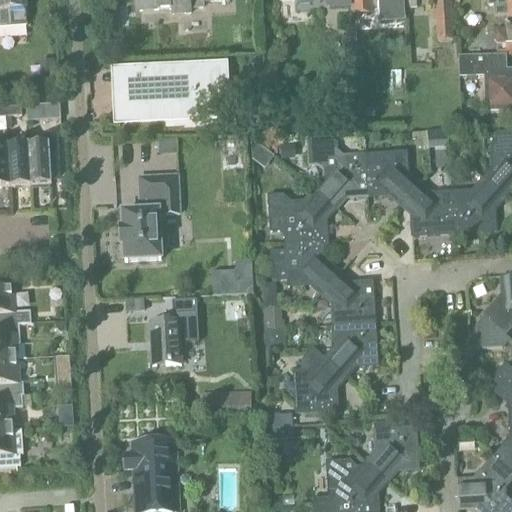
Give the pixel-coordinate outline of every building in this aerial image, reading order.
[(0,0),(0,31),(26,30),(23,0),(0,0)] [(137,0),(139,14),(171,12),(171,17),(190,16),(189,11),(228,10),(227,0),(137,0)] [(356,18),(370,17),(369,0),(354,0),(355,15),(355,18),(356,18)] [(403,0),(404,10),(417,9),(415,0),(403,0)] [(505,18),(504,0),(487,0),(488,9),(495,8),(496,19),(505,18)] [(456,45),(454,6),(454,5),(437,5),(438,46),(456,45)] [(356,36),(343,37),(344,50),(357,49),(356,36)] [(506,58),(458,59),(459,81),(483,80),(484,115),(511,114),(511,77),(507,78),(506,58)] [(261,59),(248,60),(249,76),(262,75),(261,59)] [(226,66),(110,72),(113,128),(229,123),(226,66)] [(56,85),(24,87),(24,102),(56,100),(56,85)] [(5,108),(6,120),(22,119),(21,107),(5,108)] [(26,124),(59,123),(59,118),(58,107),(25,108),(26,124)] [(469,132),(484,131),(484,119),(461,119),(462,131),(469,132)] [(438,134),(428,134),(429,150),(439,150),(438,134)] [(482,180),(506,201),(511,194),(511,134),(497,135),(498,142),(491,149),(493,168),(482,180)] [(49,147),(28,148),(31,189),(51,187),(50,174),(61,174),(60,137),(48,138),(49,147)] [(368,200),(366,156),(339,158),(338,145),(308,147),(310,168),(324,167),(324,179),(313,193),(337,214),(348,201),(368,200)] [(28,148),(8,149),(10,189),(31,189),(28,148)] [(8,149),(0,149),(0,190),(10,190),(10,189),(8,149)] [(400,208),(420,184),(409,174),(407,154),(366,156),(368,200),(389,199),(400,208)] [(144,216),(123,217),(125,265),(161,263),(158,215),(162,215),(163,218),(179,217),(177,179),(137,181),(138,210),(144,210),(144,216)] [(496,212),(506,201),(482,180),(471,192),(452,194),(454,236),(497,234),(496,212)] [(454,236),(452,194),(433,195),(420,184),(400,208),(411,217),(412,239),(454,236)] [(328,224),(337,214),(313,193),(304,203),(284,204),(284,197),(270,198),(271,234),(285,233),(286,247),(329,245),(328,224)] [(322,298),(343,274),(330,264),(329,245),(286,247),(286,252),(271,252),(273,282),(288,281),(288,289),(310,287),(322,298)] [(253,265),(235,266),(237,297),(254,297),(253,265)] [(334,328),(376,325),(373,283),(354,284),(343,274),(322,298),(333,308),(334,328)] [(511,278),(501,280),(501,297),(475,327),(476,354),(505,352),(511,345),(504,339),(511,329),(511,278)] [(262,311),(277,311),(275,287),(261,287),(262,311)] [(12,292),(0,293),(0,328),(30,327),(29,316),(13,317),(12,292)] [(153,367),(181,366),(180,346),(199,345),(197,302),(172,303),(173,324),(151,325),(153,367)] [(263,332),(282,331),(281,310),(277,311),(262,311),(263,332)] [(64,325),(56,326),(56,332),(61,336),(65,335),(67,335),(66,325),(64,325)] [(324,359),(348,380),(358,369),(379,367),(376,325),(334,328),(335,346),(324,359)] [(0,364),(16,363),(15,349),(19,349),(17,328),(0,329),(0,364)] [(282,331),(263,332),(264,353),(284,352),(282,331)] [(338,391),(348,380),(324,359),(315,371),(293,372),(296,415),(339,413),(338,391)] [(67,360),(55,361),(56,373),(68,372),(67,360)] [(16,363),(0,364),(0,400),(20,399),(22,399),(21,387),(18,387),(16,363)] [(511,372),(506,367),(487,389),(509,408),(510,423),(511,422),(511,372)] [(221,395),(206,395),(206,419),(249,419),(249,403),(221,404),(221,395)] [(0,400),(0,434),(12,434),(11,411),(21,410),(20,399),(0,400)] [(269,432),(293,430),(292,418),(268,419),(269,432)] [(511,422),(510,423),(511,438),(492,460),(511,477),(511,422)] [(391,424),(374,425),(375,432),(391,431),(391,424)] [(365,464),(389,485),(399,473),(419,471),(417,429),(375,432),(376,453),(365,464)] [(283,431),(269,432),(269,444),(294,442),(293,430),(283,431)] [(12,434),(0,434),(0,470),(21,469),(20,457),(22,457),(21,433),(12,434)] [(178,511),(176,445),(132,447),(132,457),(124,457),(125,473),(132,473),(134,511),(178,511)] [(505,490),(511,480),(511,477),(492,460),(473,481),(458,482),(459,511),(462,511),(475,511),(476,511),(511,511),(511,506),(506,502),(505,490)] [(389,485),(365,464),(355,476),(346,468),(346,463),(326,463),(327,478),(335,487),(336,500),(329,507),(315,507),(315,511),(314,511),(380,511),(379,497),(389,485)]
